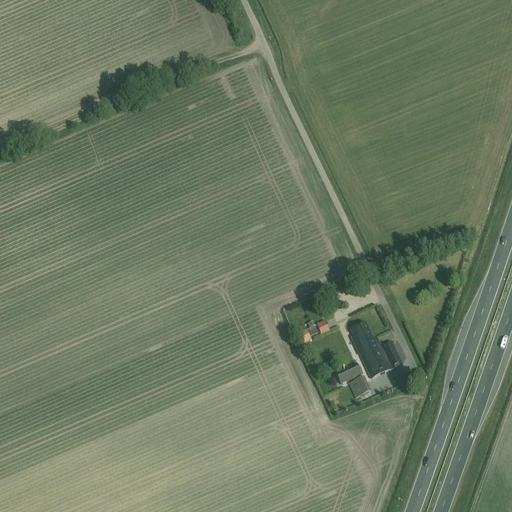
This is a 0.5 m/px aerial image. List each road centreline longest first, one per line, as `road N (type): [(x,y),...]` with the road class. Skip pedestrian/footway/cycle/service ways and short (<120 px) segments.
road 1 (trunk): [(511,222),(410,511)]
road 2 (trunk): [(440,511),(511,306)]
